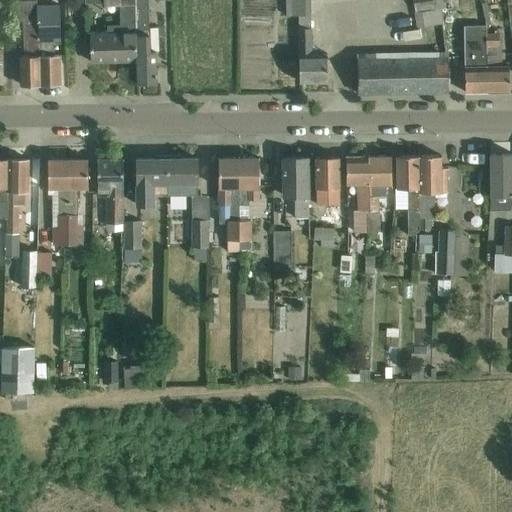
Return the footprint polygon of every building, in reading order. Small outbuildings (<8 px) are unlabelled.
[(137,31),(136,0),(85,0),(85,1),(119,0),(119,25),(106,26),(107,33),(90,34),(91,63),(136,61),(136,31),(137,31)] [(136,31),(136,61),(137,84),(157,83),(156,52),(157,52),(157,27),(149,27),(147,0),(136,0),(137,31),(136,31)] [(311,39),(311,16),(310,0),(286,0),(286,16),(299,16),(299,20),(299,83),(327,82),(327,53),(318,54),(318,47),(314,47),(314,39),(311,39)] [(442,24),(439,9),(446,8),(444,0),(413,0),(417,28),(442,24)] [(35,7),(35,1),(8,2),(8,22),(26,21),(28,56),(19,56),(20,85),(40,85),(38,56),(38,43),(37,22),(36,22),(35,7)] [(59,6),(35,7),(36,22),(37,22),(38,43),(38,56),(40,85),(60,84),(59,55),(55,55),(54,42),(60,42),(59,6)] [(485,25),(464,26),(465,92),(487,92),(487,66),(486,66),(485,34),(485,25)] [(487,66),(487,92),(509,92),(508,66),(502,66),(501,41),(498,42),(497,34),(485,34),(486,66),(487,66)] [(446,56),(357,58),(358,94),(446,93),(446,56)] [(511,153),(490,154),(490,194),(490,208),(510,208),(511,200),(511,153)] [(154,158),(136,158),(137,196),(137,205),(156,204),(156,183),(167,183),(166,155),(154,156),(154,158)] [(180,155),(166,155),(167,183),(167,196),(187,195),(197,195),(197,158),(180,158),(180,155)] [(391,155),(369,156),(369,211),(368,231),(368,240),(375,240),(375,231),(379,231),(378,197),(385,196),(385,184),(392,184),(391,155)] [(441,155),(420,156),(419,226),(419,230),(429,230),(429,218),(431,218),(431,193),(447,193),(447,168),(441,168),(441,155)] [(308,156),(283,157),(283,185),(284,197),(293,196),(295,196),(295,218),(309,218),(308,156)] [(369,211),(369,156),(346,156),(346,184),(359,184),(360,210),(353,211),(354,231),(367,231),(366,211),(369,211)] [(420,156),(397,156),(397,189),(408,189),(408,226),(408,235),(419,235),(419,230),(419,226),(420,156)] [(239,157),(218,157),(219,200),(219,205),(219,223),(227,223),(227,251),(239,251),(239,219),(239,204),(239,157)] [(258,157),(239,157),(239,204),(249,204),(249,199),(259,199),(258,157)] [(328,200),(339,199),(338,157),(315,157),(316,204),(328,204),(328,200)] [(68,245),(67,159),(47,159),(47,187),(59,187),(59,226),(54,226),(54,245),(68,245)] [(67,159),(68,245),(82,244),(82,226),(77,226),(77,187),(88,187),(87,159),(67,159)] [(121,159),(96,159),(96,192),(105,192),(105,224),(110,224),(121,224),(122,188),(121,159)] [(7,160),(5,216),(7,216),(7,232),(18,232),(18,205),(24,205),(24,191),(28,191),(28,160),(7,160)] [(239,219),(239,251),(252,251),(251,219),(239,219)] [(124,221),(124,249),(124,261),(140,261),(140,249),(140,220),(124,221)] [(192,248),(207,248),(207,220),(191,220),(192,248)] [(494,262),(494,271),(511,271),(511,226),(505,226),(504,243),(495,243),(495,253),(494,262)] [(334,240),(334,228),(314,227),(313,239),(334,240)] [(434,274),(453,275),(455,231),(439,230),(438,253),(435,253),(434,274)] [(273,271),(291,271),(291,231),(273,232),(273,271)] [(419,235),(418,253),(431,254),(432,236),(419,235)] [(36,273),(37,249),(22,248),(21,285),(36,285),(36,273)] [(51,249),(37,249),(36,273),(51,273),(51,249)] [(341,255),(341,264),(351,264),(352,256),(341,255)] [(366,256),(365,274),(374,274),(374,256),(366,256)] [(450,297),(451,281),(439,280),(438,296),(450,297)] [(209,297),(209,322),(219,322),(219,297),(209,297)] [(33,348),(2,348),(2,391),(34,391),(33,348)] [(45,361),(36,362),(36,379),(46,379),(45,361)] [(116,361),(103,361),(104,382),(116,382),(116,361)] [(350,375),(348,361),(335,362),(336,376),(350,375)] [(423,380),(423,379),(424,366),(413,365),(412,379),(423,380)] [(289,366),(288,379),(302,380),(304,368),(289,366)] [(359,369),(359,380),(368,381),(369,369),(359,369)] [(216,371),(208,372),(208,386),(212,386),(216,386),(216,371)]
